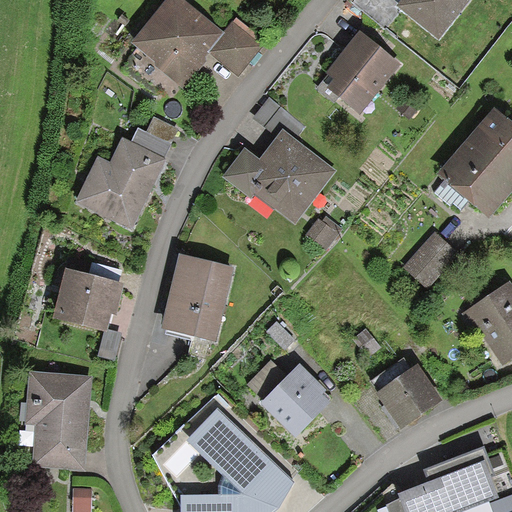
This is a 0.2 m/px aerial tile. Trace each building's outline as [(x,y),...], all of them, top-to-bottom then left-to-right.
[(358,0),(352,8),(381,31),(395,12),(433,41),(463,0),(358,0)] [(218,44),(167,8),(130,61),(178,95),(203,59),(233,81),(257,47),(229,27),(218,44)] [(389,71),(355,45),(316,96),(351,122),(389,71)] [(415,113),(403,102),(394,113),(406,123),(415,113)] [(511,184),(511,126),(498,115),(445,178),(487,214),(511,184)] [(106,176),(90,169),(70,217),(129,241),(172,136),(147,125),(142,137),(132,133),(123,154),(116,151),(106,176)] [(331,167),(280,134),(262,163),(242,151),(223,181),(293,226),(331,167)] [(323,223),(313,239),(328,247),(337,231),(323,223)] [(454,256),(434,238),(407,268),(427,285),(454,256)] [(227,273),(179,263),(163,335),(211,346),(227,273)] [(84,293),(56,287),(46,334),(99,345),(113,278),(89,273),(84,293)] [(511,289),(510,287),(468,315),(503,365),(511,358),(511,289)] [(372,350),(359,336),(347,346),(360,360),(372,350)] [(438,400),(416,370),(381,395),(403,425),(438,400)] [(296,373),(266,404),(296,433),(326,401),(296,373)] [(88,383),(29,381),(27,431),(36,431),(35,469),(84,471),(88,383)] [(290,483),(219,413),(192,441),(249,496),(186,500),(186,511),(271,511),(278,507),(290,483)] [(430,487),(396,500),(400,511),(466,511),(494,501),(477,457),(426,476),(430,487)] [(84,511),(85,497),(69,497),(69,511),(84,511)]
